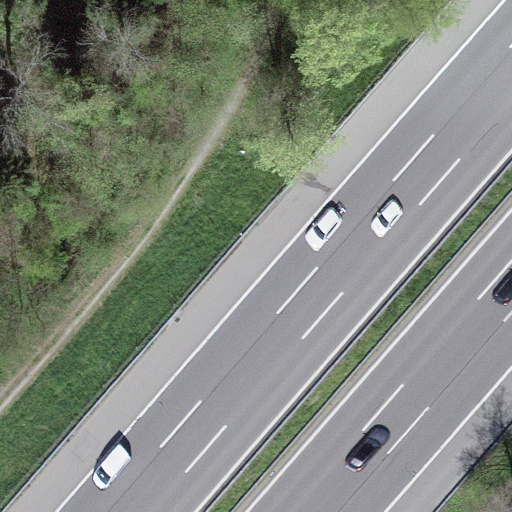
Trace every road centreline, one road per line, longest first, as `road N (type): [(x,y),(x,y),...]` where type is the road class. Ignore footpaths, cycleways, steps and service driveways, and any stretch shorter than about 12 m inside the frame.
road 1 (motorway): [(511,72),(128,511)]
road 2 (track): [(0,401),(180,185),(237,82),(267,0)]
road 3 (motorway): [(314,511),(511,286)]
